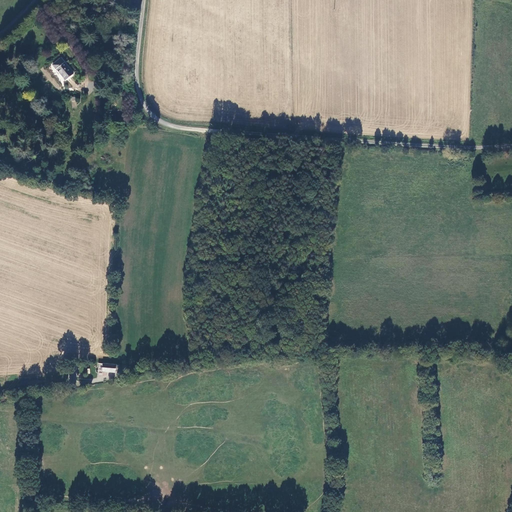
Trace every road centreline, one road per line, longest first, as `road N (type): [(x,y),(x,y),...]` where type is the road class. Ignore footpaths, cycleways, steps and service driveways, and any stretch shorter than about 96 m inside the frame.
road 1 (unclassified): [(143,0),(137,84),(141,102),(167,124),(413,145),(511,144)]
road 2 (track): [(59,383),(248,350),(426,346),(499,352),(511,361)]
